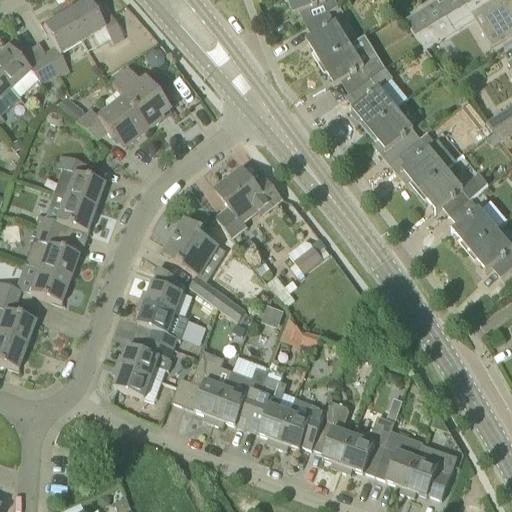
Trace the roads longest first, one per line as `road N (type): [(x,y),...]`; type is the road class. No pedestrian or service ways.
road 1 (secondary): [(511,471),(424,321),(265,114)]
road 2 (residential): [(69,398),(145,209),(177,173),(265,114)]
road 3 (residential): [(339,511),(136,436),(69,398)]
road 4 (secondary): [(148,0),(265,114)]
road 5 (secondary): [(265,114),(231,49),(191,0)]
